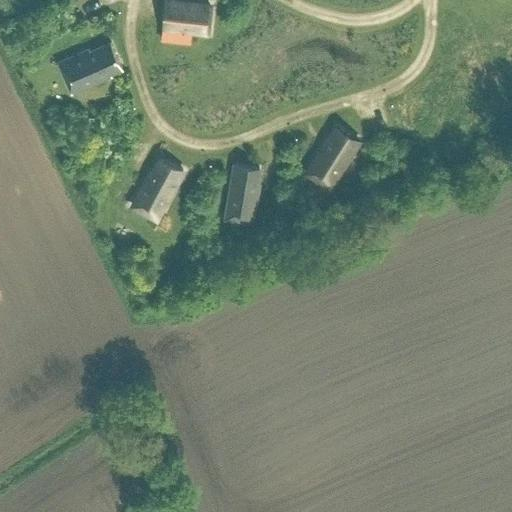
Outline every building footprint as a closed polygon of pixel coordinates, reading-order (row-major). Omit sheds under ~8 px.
[(180,28),(179,40),(190,41),(191,29),(207,31),(210,4),(182,1),(172,0),(166,0),(163,26),(180,28)] [(90,48),(59,61),(72,91),(111,73),(110,71),(122,66),(111,41),(91,50),(90,48)] [(321,147),(307,170),(330,185),(359,139),(338,125),(323,148),(321,147)] [(146,179),(133,203),(157,217),(183,168),(161,156),(148,180),(146,179)] [(235,162),(225,216),(253,220),(257,193),(255,193),(259,166),(235,162)]
